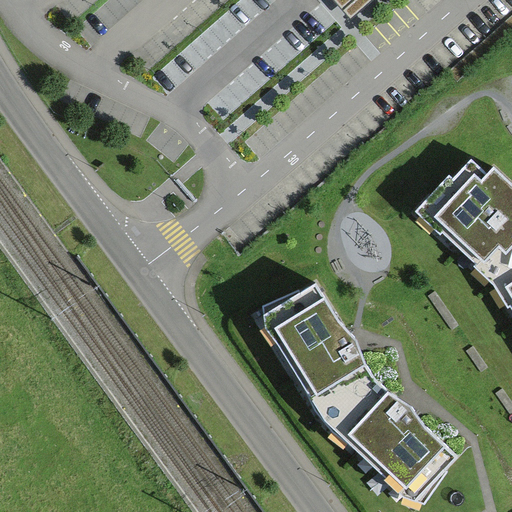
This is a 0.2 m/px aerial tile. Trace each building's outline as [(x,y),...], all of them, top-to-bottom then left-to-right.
[(371,0),(335,0),(351,17),(371,0)] [(492,275),(511,258),(511,171),(494,154),(486,161),(472,148),(453,167),(449,163),(428,187),(419,198),(473,249),(486,267),(492,275)] [(511,305),(511,258),(492,275),(511,305)] [(325,408),(375,365),(365,347),(357,324),(315,269),(262,294),(264,313),(325,408)] [(375,365),(325,408),(402,483),(426,493),(434,480),(457,443),(427,411),(410,388),(375,365)]
